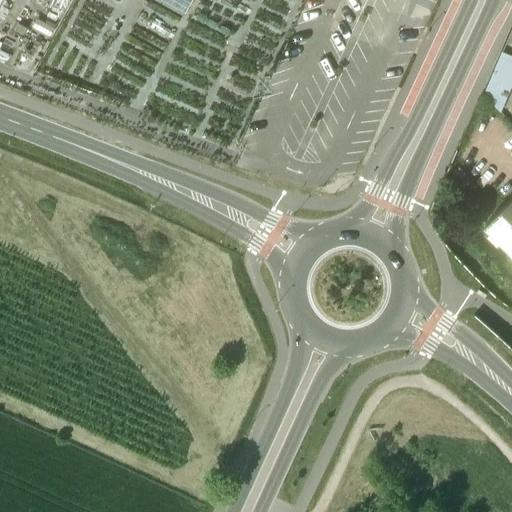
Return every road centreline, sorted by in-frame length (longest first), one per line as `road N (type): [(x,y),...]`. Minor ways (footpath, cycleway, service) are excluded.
road 1 (secondary): [(0,117),(306,255)]
road 2 (track): [(319,511),(370,400),(394,381),(421,379),(444,392),(511,462)]
road 3 (track): [(205,315),(170,244),(145,223),(0,160)]
road 4 (secondary): [(369,237),(482,0)]
road 5 (secondary): [(299,306),(298,367),(234,511)]
road 6 (secondary): [(258,511),(323,378),(365,338)]
road 7 (secondary): [(398,309),(460,347),(511,394)]
